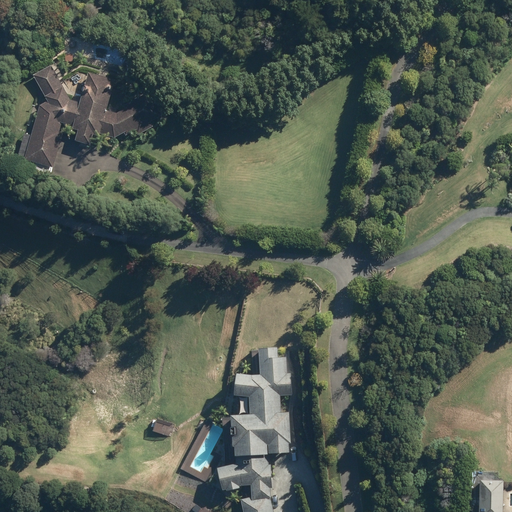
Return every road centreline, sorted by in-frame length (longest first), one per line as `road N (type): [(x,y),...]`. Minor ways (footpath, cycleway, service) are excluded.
road 1 (residential): [(0,198),(132,238),(350,260)]
road 2 (residential): [(350,260),(395,81),(446,0)]
road 3 (residential): [(349,511),(334,349),(350,260)]
